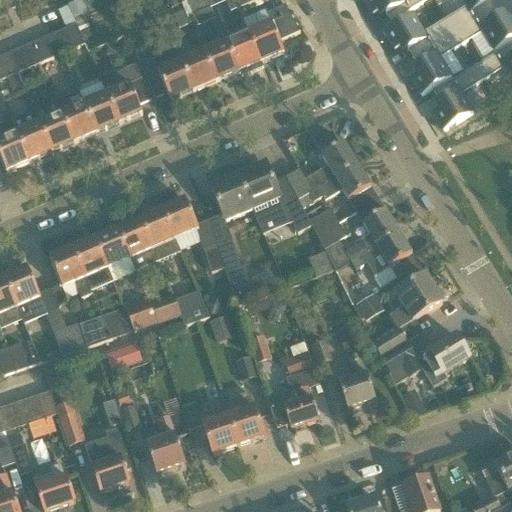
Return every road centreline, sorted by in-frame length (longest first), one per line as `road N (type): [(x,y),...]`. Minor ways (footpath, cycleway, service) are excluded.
road 1 (residential): [(0,234),(358,79)]
road 2 (residential): [(511,352),(358,79)]
road 3 (residential): [(258,511),(511,424)]
